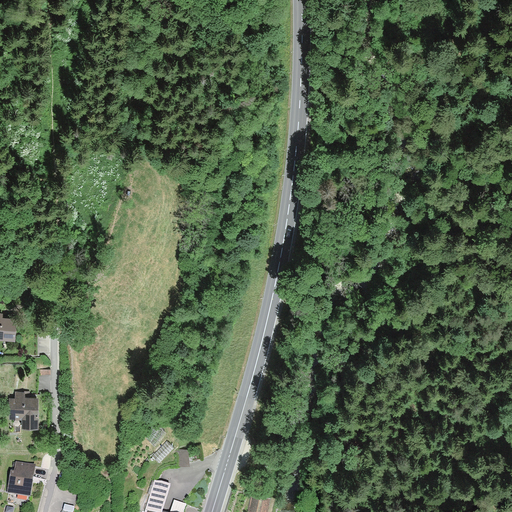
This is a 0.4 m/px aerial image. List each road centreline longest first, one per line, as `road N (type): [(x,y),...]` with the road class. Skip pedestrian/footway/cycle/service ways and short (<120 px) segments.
road 1 (tertiary): [(213,511),(286,230),(302,0)]
road 2 (residential): [(47,511),(57,454),(54,331)]
